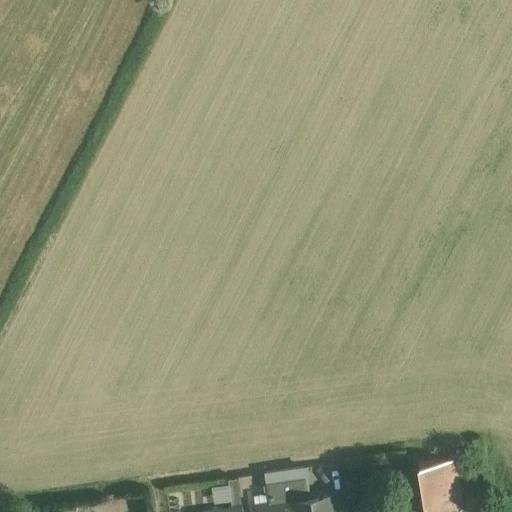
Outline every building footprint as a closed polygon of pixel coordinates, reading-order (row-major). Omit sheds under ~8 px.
[(462,511),(455,458),(419,463),(421,477),(423,490),(426,511),(462,511)] [(304,477),(267,483),(269,495),(306,490),(304,477)] [(421,477),(407,479),(409,492),(423,490),(421,477)] [(218,499),(235,497),(233,481),(215,484),(218,499)] [(335,511),(334,501),(327,497),(307,499),(306,490),(269,495),(271,504),(254,506),(255,511),(335,511)] [(477,496),(466,498),(468,511),(480,509),(477,496)]
